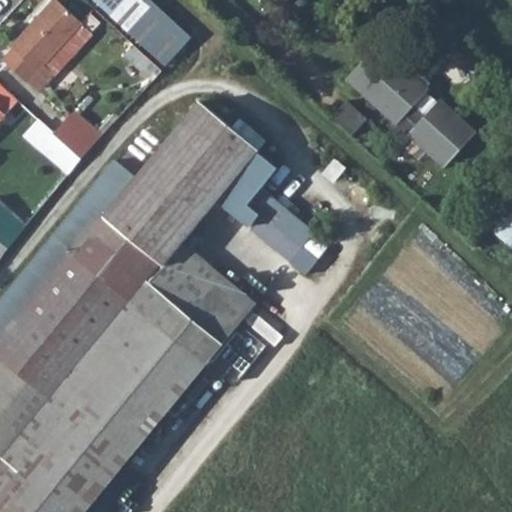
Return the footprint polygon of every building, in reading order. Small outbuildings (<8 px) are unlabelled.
[(97,0),(169,66),(197,36),(157,0),(97,0)] [(7,53),(0,60),(23,82),(75,25),(50,2),(20,35),(10,46),(7,53)] [(130,52),(154,76),(161,68),(137,44),(130,52)] [(398,68),(376,48),(348,78),(391,117),(384,125),(403,143),(410,134),(442,163),(469,133),(437,104),(424,118),(409,104),(428,83),(405,61),(398,68)] [(105,212),(0,341),(0,511),(86,511),(227,340),(150,277),(164,260),(167,262),(262,146),(203,99),(109,215),(105,212)] [(344,100),(328,116),(349,135),(364,118),(344,100)] [(73,106),(52,130),(79,154),(101,131),(73,106)] [(0,195),(0,238),(8,245),(27,220),(0,195)] [(511,223),(503,237),(511,243),(511,223)]
